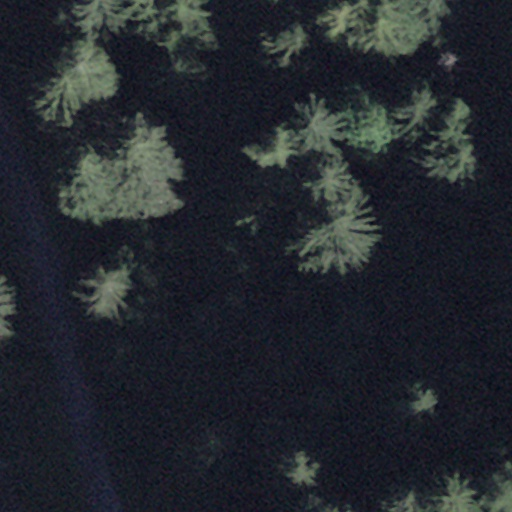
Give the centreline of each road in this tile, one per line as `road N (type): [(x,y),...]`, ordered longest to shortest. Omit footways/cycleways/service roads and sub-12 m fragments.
road 1 (track): [(214,0),(186,173),(108,511)]
road 2 (track): [(101,511),(0,141)]
